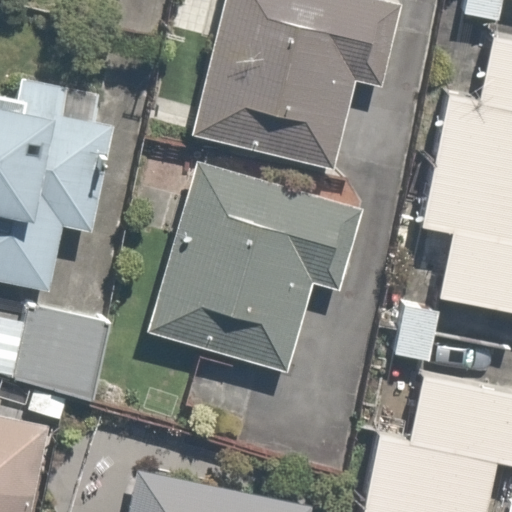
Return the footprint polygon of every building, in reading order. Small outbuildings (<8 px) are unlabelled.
[(399,2),(390,0),(224,0),(191,140),(335,174),(357,79),(379,84),(399,2)] [(506,0),(466,0),(463,16),(502,23),(506,0)] [(511,31),(497,28),(481,99),(454,93),(422,236),(453,243),(442,294),(511,310),(511,31)] [(15,95),(0,92),(0,279),(39,285),(51,210),(98,218),(112,129),(83,125),(90,83),(18,72),(15,95)] [(358,207),(195,162),(149,331),(284,368),(311,268),(339,275),(358,207)] [(511,386),(490,381),(497,347),(439,334),(446,302),(403,293),(388,358),(427,367),(411,438),(384,432),(366,511),(491,511),(501,468),(511,470),(511,386)] [(0,378),(93,398),(111,314),(43,300),(39,318),(0,310),(0,378)] [(27,511),(47,428),(0,417),(0,511),(27,511)] [(311,511),(313,503),(315,495),(146,461),(135,511),(311,511)]
